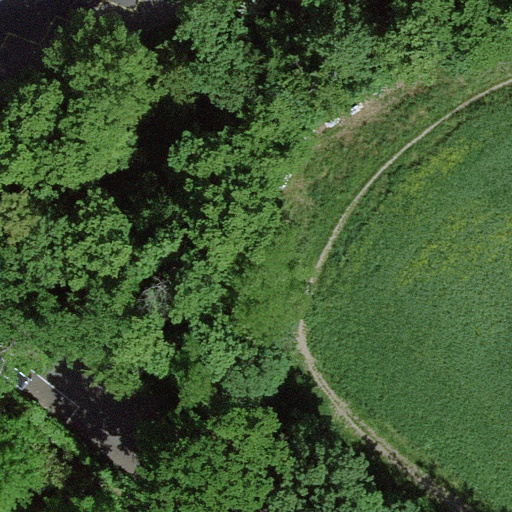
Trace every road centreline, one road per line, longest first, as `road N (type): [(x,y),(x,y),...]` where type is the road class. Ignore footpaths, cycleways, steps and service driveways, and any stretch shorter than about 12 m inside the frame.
road 1 (residential): [(0,326),(238,511)]
road 2 (track): [(211,490),(309,379)]
